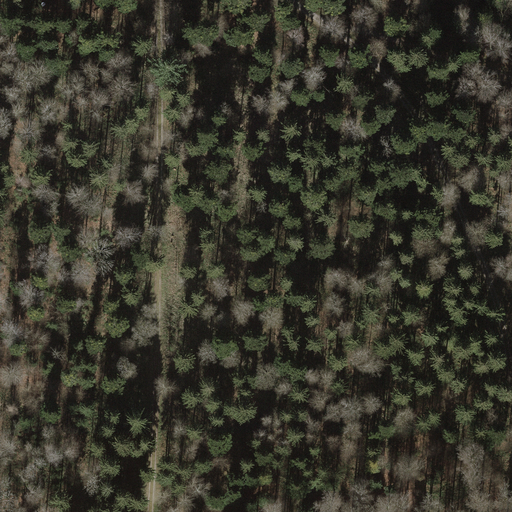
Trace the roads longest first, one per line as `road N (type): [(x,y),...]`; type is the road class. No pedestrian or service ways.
road 1 (track): [(149,511),(159,319),(159,0)]
road 2 (track): [(316,16),(395,84),(432,144),(491,285),(511,384)]
road 3 (track): [(316,16),(511,76)]
